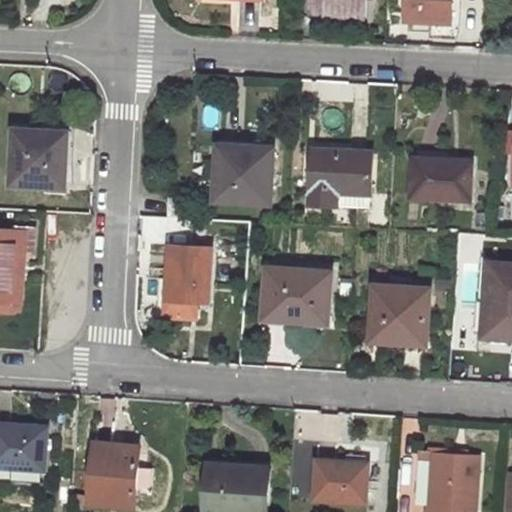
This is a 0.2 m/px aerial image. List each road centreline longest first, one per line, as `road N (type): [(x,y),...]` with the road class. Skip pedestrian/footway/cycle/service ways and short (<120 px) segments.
road 1 (residential): [(106,373),(511,402)]
road 2 (residential): [(118,48),(511,69)]
road 3 (residential): [(106,373),(118,48)]
